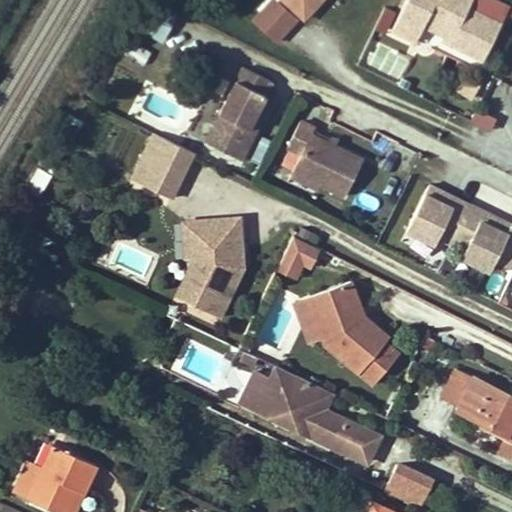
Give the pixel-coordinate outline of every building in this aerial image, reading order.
[(272,19),(251,0),(247,0),(237,12),(259,33),(272,19)] [(269,0),(251,0),(272,19),(280,10),(269,0)] [(284,0),(304,19),(321,0),(284,0)] [(402,0),(388,28),(412,39),(420,22),(450,36),(447,42),(481,58),(499,22),(466,6),(468,0),(402,0)] [(161,40),(174,13),(156,4),(142,31),(161,40)] [(381,7),(373,29),(384,33),(392,11),(381,7)] [(359,59),(397,79),(409,57),(371,37),(359,59)] [(448,86),(468,96),(480,74),(460,63),(448,86)] [(264,94),(235,79),(205,140),(241,157),(255,130),(248,126),(264,94)] [(271,97),(264,94),(248,126),(255,130),(271,97)] [(491,127),(495,114),(474,107),(470,120),(491,127)] [(321,179),(346,191),(364,156),(314,131),(317,124),(302,117),(289,143),(303,150),(295,166),(321,179)] [(194,149),(153,129),(130,174),(171,195),(194,149)] [(35,166),(27,182),(42,189),(49,172),(35,166)] [(317,187),(321,179),(295,166),(291,174),(317,187)] [(430,185),(425,195),(451,208),(456,198),(430,185)] [(471,205),(456,198),(451,208),(425,195),(408,230),(435,243),(437,238),(441,230),(455,237),(471,205)] [(491,271),(508,235),(481,223),(486,212),(471,205),(455,237),(469,244),(466,252),(463,258),(491,271)] [(208,226),(245,230),(247,216),(198,211),(192,256),(199,257),(204,257),(208,229),(208,226)] [(511,224),(486,212),(481,223),(508,235),(511,225),(511,224)] [(203,265),(189,300),(220,314),(243,265),(245,248),(243,247),(245,230),(208,226),(208,229),(204,257),(203,265)] [(455,237),(441,230),(437,238),(451,244),(455,237)] [(292,233),(279,261),(297,270),(301,261),(310,264),(320,246),(292,233)] [(451,244),(466,252),(469,244),(455,237),(451,244)] [(189,300),(203,265),(204,257),(199,257),(181,296),(189,300)] [(297,270),(279,261),(276,267),(294,276),(297,270)] [(372,315),(357,277),(312,294),(327,335),(330,342),(376,381),(401,349),(389,339),(394,333),(372,315)] [(327,335),(312,294),(301,298),(316,340),(327,335)] [(241,401),(269,415),(280,411),(294,418),(298,429),(311,435),(315,426),(334,435),(330,444),(367,461),(379,435),(323,409),(332,391),(277,365),(270,379),(255,372),(241,401)] [(489,424),(486,430),(511,442),(511,395),(475,376),(458,409),(479,419),(489,424)] [(296,428),(298,429),(294,418),(280,411),(269,415),(296,428)] [(479,419),(476,425),(486,430),(489,424),(479,419)] [(334,435),(315,426),(311,435),(330,444),(334,435)] [(96,465),(53,445),(28,499),(56,511),(67,511),(78,490),(84,492),(96,465)] [(420,504),(432,471),(393,457),(381,490),(420,504)] [(74,511),(84,492),(78,490),(67,511),(74,511)] [(394,511),(373,502),(368,511),(394,511)] [(0,511),(22,511),(4,503),(0,511)]
